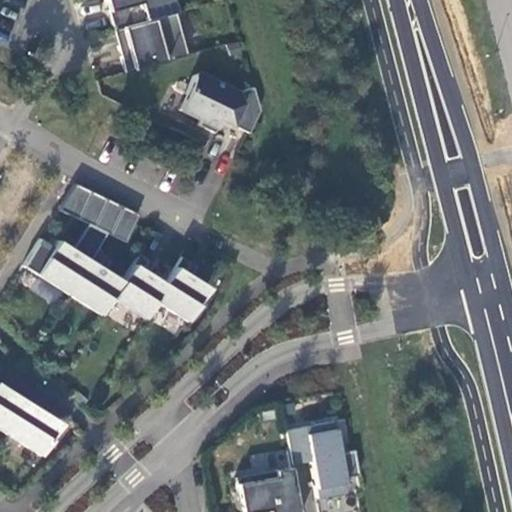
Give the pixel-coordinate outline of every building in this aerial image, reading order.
[(177,17),(172,0),(104,0),(107,8),(110,7),(112,15),(109,16),(115,35),(177,17)] [(115,35),(127,78),(189,60),(177,17),(115,35)] [(202,79),(195,81),(179,114),(201,125),(199,130),(216,138),(222,125),(227,123),(229,128),(250,139),(262,115),(255,92),(241,97),(202,79)] [(76,189),(60,215),(79,225),(93,197),(76,189)] [(93,197),(79,225),(95,232),(108,204),(93,197)] [(108,204),(95,232),(108,239),(111,240),(124,212),(108,204)] [(127,248),(140,219),(124,212),(111,240),(127,248)] [(81,260),(58,246),(37,280),(69,300),(97,256),(87,250),(81,260)] [(100,272),(106,262),(97,256),(69,300),(101,320),(112,303),(123,286),(100,272)] [(166,289),(143,275),(149,265),(140,259),(123,286),(112,303),(145,324),(156,307),(155,306),(166,289)] [(188,327),(209,293),(186,278),(192,268),(183,262),(166,289),(155,306),(156,307),(188,327)] [(29,408),(0,389),(0,434),(8,440),(29,408)] [(41,461),(61,429),(29,408),(8,440),(41,461)] [(311,463),(313,497),(348,495),(342,423),(287,427),(289,464),(311,463)] [(299,511),(293,473),(236,483),(241,511),(299,511)]
